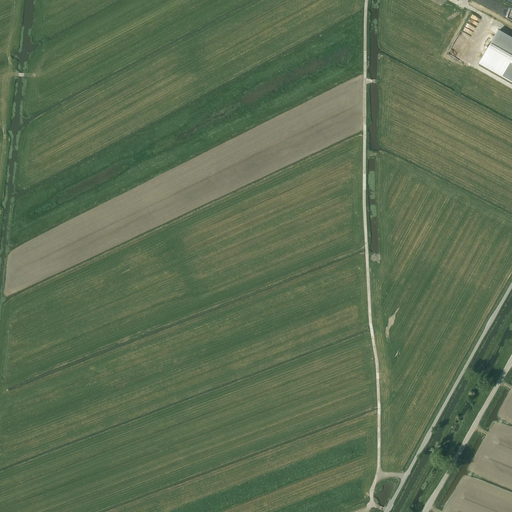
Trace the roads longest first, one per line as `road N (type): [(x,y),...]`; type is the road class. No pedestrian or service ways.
road 1 (track): [(373,505),(378,400),(364,81)]
road 2 (unclassified): [(385,511),(511,280)]
road 3 (unclassified): [(424,511),(511,359)]
